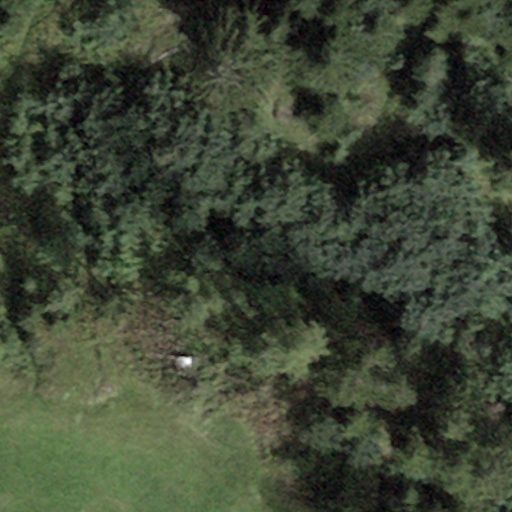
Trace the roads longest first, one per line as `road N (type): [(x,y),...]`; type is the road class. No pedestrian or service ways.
road 1 (track): [(255,0),(296,151),(319,170),(344,170),(366,142),(435,0)]
road 2 (track): [(0,420),(30,395),(33,376),(0,236)]
